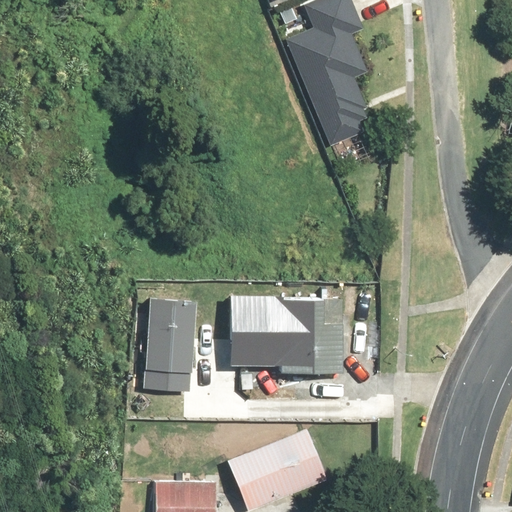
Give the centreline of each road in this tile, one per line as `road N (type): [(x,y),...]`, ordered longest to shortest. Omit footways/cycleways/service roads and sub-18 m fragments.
road 1 (residential): [(490,353),(438,0)]
road 2 (tertiary): [(448,511),(458,450),(490,353)]
